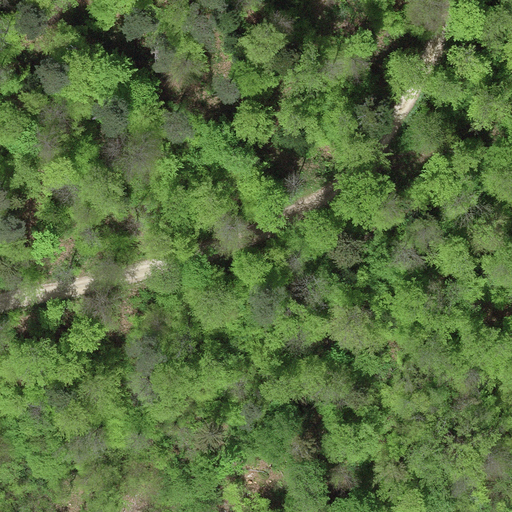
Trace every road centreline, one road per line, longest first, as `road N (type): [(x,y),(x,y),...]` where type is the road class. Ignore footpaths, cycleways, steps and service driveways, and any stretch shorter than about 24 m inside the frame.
road 1 (track): [(448,0),(380,144),(332,193),(214,248),(0,303)]
road 2 (track): [(361,168),(424,153),(511,107)]
